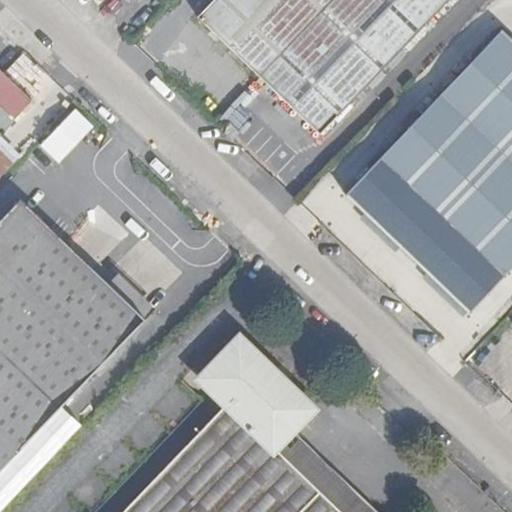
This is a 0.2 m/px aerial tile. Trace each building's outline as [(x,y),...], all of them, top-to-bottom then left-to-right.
[(216,0),(198,19),(318,135),(448,0),(216,0)] [(511,268),(511,46),(499,34),(345,196),(468,314),(511,268)] [(0,174),(14,160),(0,146),(0,134),(30,103),(0,73),(0,174)] [(0,465),(141,319),(105,285),(17,201),(0,218),(0,465)] [(105,285),(141,319),(153,307),(117,273),(105,285)] [(337,511),(271,448),(289,429),(309,409),(239,342),(203,380),(226,403),(121,511),(337,511)] [(271,448),(337,511),(378,511),(289,429),(271,448)]
